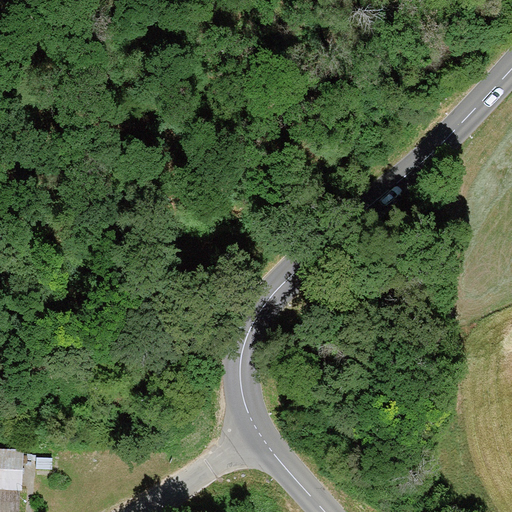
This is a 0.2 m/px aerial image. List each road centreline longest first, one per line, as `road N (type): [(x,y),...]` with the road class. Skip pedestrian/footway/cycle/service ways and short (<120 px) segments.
road 1 (tertiary): [(332,511),(247,416),(240,374),(247,327),(281,278),(431,154),(511,66)]
road 2 (unknown): [(247,416),(129,511)]
